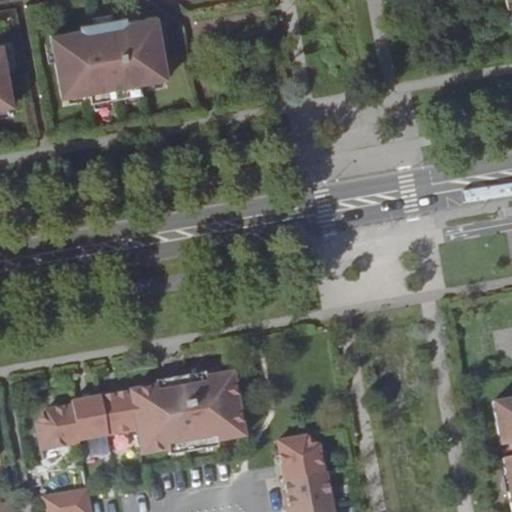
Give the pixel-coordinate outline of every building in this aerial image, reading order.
[(168,79),(157,17),(125,23),(125,19),(126,19),(126,18),(109,21),(110,32),(99,34),(97,24),(80,26),(80,27),(81,27),(81,30),(50,36),(61,98),(89,93),(91,103),(141,94),(140,84),(168,79)] [(0,108),(13,107),(2,44),(0,44),(0,108)] [(209,308),(191,311),(193,321),(211,318),(209,308)] [(157,389),(130,393),(137,432),(141,456),(168,451),(169,451),(168,448),(184,445),(186,453),(201,450),(200,442),(216,439),(216,442),(217,442),(244,437),(233,374),(204,380),(203,380),(204,383),(188,386),(189,392),(175,394),(173,380),(155,383),(157,389)] [(186,378),(173,380),(175,394),(189,392),(188,386),(204,383),(203,380),(204,380),(203,374),(186,378)] [(130,393),(100,398),(107,437),(137,432),(130,393)] [(100,398),(71,404),(71,408),(78,442),(107,437),(100,398)] [(511,443),(511,398),(492,402),(500,446),(511,443)] [(71,408),(45,413),(34,425),(39,453),(78,446),(71,408)] [(281,465),(283,480),(322,472),(317,446),(305,435),(276,441),(281,465)] [(217,442),(216,442),(216,439),(200,442),(201,450),(218,448),(217,442)] [(511,443),(500,446),(502,459),(511,456),(511,443)] [(169,451),(168,451),(169,456),(186,453),(184,445),(168,448),(169,451)] [(511,511),(511,456),(502,459),(505,475),(511,474),(511,480),(511,492),(508,493),(511,511)] [(322,472),(283,480),(285,491),(286,497),(284,497),(285,511),(291,511),(330,505),(324,472),(322,472)] [(86,489),(71,492),(74,511),(90,511),(87,496),(86,489)] [(74,511),(71,492),(57,494),(59,511),(74,511)] [(59,511),(57,494),(41,497),(44,511),(59,511)] [(11,511),(10,503),(0,504),(0,511),(11,511)]
